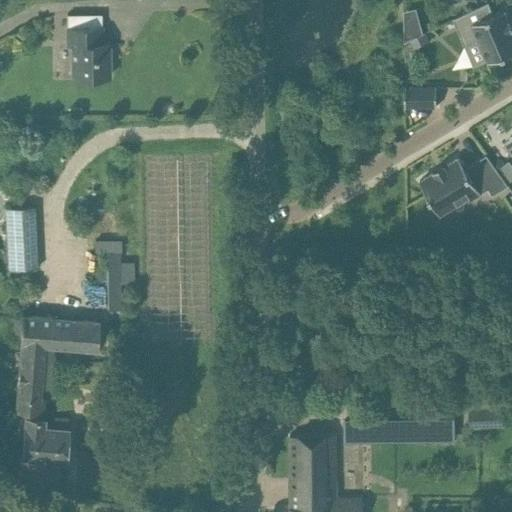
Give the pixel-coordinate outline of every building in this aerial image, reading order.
[(488,2),(454,18),(465,44),(479,38),(489,61),(491,60),(492,63),(505,57),(504,54),(511,51),(511,23),(510,19),(509,20),(505,9),(493,14),(488,2)] [(418,35),(415,24),(404,27),(404,41),(411,38),(418,35)] [(71,46),(71,76),(109,76),(109,42),(102,43),(102,26),(66,27),(66,46),(71,46)] [(418,35),(411,38),(415,46),(427,40),(424,32),(418,35)] [(405,86),(405,106),(437,106),(437,86),(405,86)] [(445,165),(444,163),(434,169),(435,171),(420,180),(438,209),(453,200),(455,203),(486,184),(492,193),(508,183),(487,154),(473,162),(474,163),(466,167),(460,156),(445,165)] [(511,165),(508,161),(498,169),(506,178),(511,173),(511,165)] [(0,266),(37,265),(33,203),(4,205),(6,246),(0,246),(0,266)] [(95,239),(95,251),(107,251),(107,260),(119,260),(119,251),(119,239),(95,239)] [(120,309),(119,280),(107,280),(107,282),(107,309),(120,309)] [(41,397),(41,388),(45,346),(56,346),(97,350),(99,320),(22,314),(20,343),(21,344),(17,395),(40,397),(41,397)] [(45,346),(41,388),(52,389),(56,346),(45,346)] [(24,415),(23,437),(21,457),(65,460),(68,427),(44,425),(44,417),(39,417),(40,412),(44,413),(45,397),(41,397),(40,397),(17,395),(15,410),(25,411),(25,416),(24,415)] [(511,403),(470,405),(471,426),(511,424),(511,403)] [(345,418),(345,442),(392,441),(392,418),(345,418)] [(310,434),(290,434),(290,511),(336,511),(363,511),(363,496),(336,496),(336,483),(337,471),(337,434),(310,434)]
